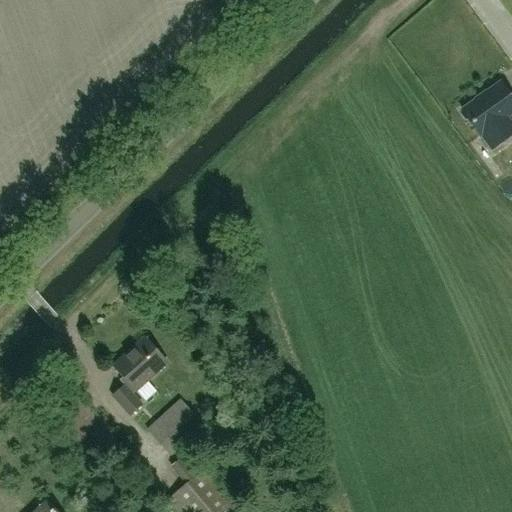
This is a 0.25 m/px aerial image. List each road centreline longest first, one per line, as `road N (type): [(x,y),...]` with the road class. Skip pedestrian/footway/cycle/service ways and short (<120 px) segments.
road 1 (track): [(406,0),(0,395)]
road 2 (unclassified): [(0,294),(304,0)]
